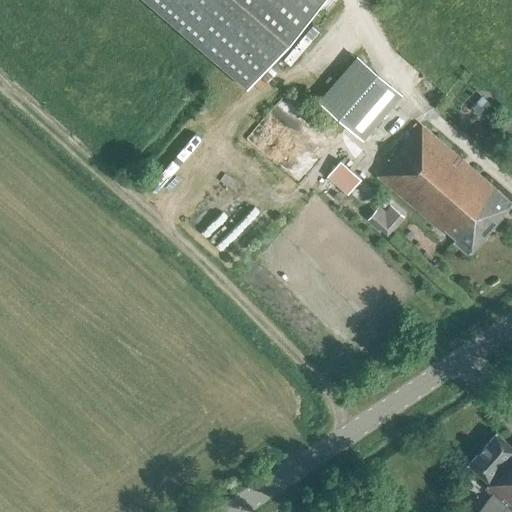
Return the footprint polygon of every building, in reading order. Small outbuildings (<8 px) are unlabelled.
[(323,0),(144,0),(246,89),(323,0)] [(355,56),(316,102),(361,140),(400,95),(376,74),(355,56)] [(499,217),(511,204),(420,126),(376,176),(441,233),(444,230),(455,240),(453,243),(468,256),(501,218),(499,217)] [(348,195),(361,180),(376,162),(363,151),(348,169),(339,162),(326,177),(348,195)] [(386,236),(402,218),(384,202),(368,220),(386,236)] [(511,511),(511,448),(495,433),(466,465),(488,484),(484,488),(491,495),(475,511),(511,511)]
